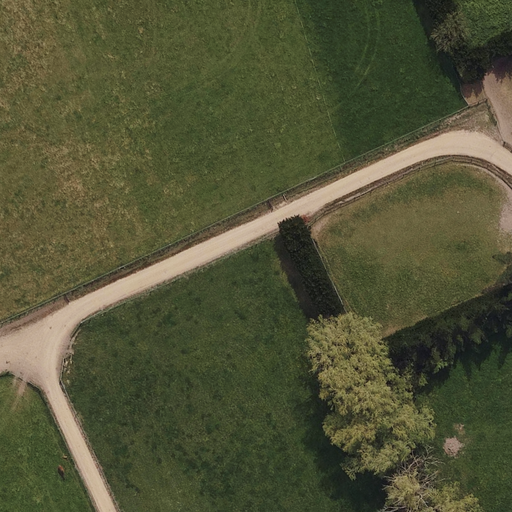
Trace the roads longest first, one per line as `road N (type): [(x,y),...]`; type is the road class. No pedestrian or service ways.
road 1 (track): [(0,355),(35,347),(76,311),(426,148),(457,142),(511,164)]
road 2 (track): [(35,347),(109,511)]
